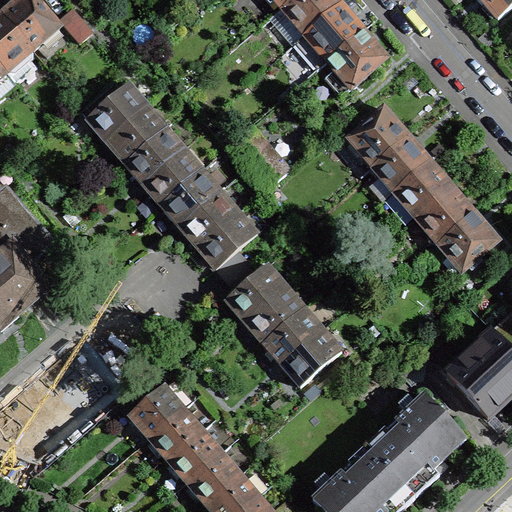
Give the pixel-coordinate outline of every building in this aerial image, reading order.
[(20,0),(9,10),(2,16),(33,52),(60,29),(35,0),(20,0)] [(272,0),(282,10),(293,0),(272,0)] [(291,21),(279,31),(292,47),(304,37),(340,6),(335,0),(293,0),(282,10),(291,21)] [(511,0),(480,0),(481,1),(485,6),(482,8),(492,20),(495,17),(498,20),(511,7),(511,0)] [(340,6),(304,37),(327,63),(363,32),(348,14),(340,6)] [(73,11),(60,22),(80,45),(86,40),(89,43),(95,37),(73,11)] [(14,83),(31,69),(24,60),(33,52),(2,16),(0,17),(0,66),(7,74),(14,83)] [(363,32),(327,63),(335,72),(326,80),(342,98),(387,60),(371,41),(363,32)] [(144,112),(147,108),(128,86),(116,96),(110,89),(81,114),(94,129),(106,144),(144,112)] [(348,141),(372,169),(408,138),(395,122),(384,110),(348,141)] [(125,165),(162,133),(144,112),(106,144),(113,152),(125,165)] [(264,193),(289,171),(270,150),(252,128),(226,149),(264,193)] [(132,173),(143,186),(180,154),(162,133),(125,165),(132,173)] [(408,138),(372,169),(394,194),(430,163),(417,149),(408,138)] [(198,175),(180,154),(143,186),(150,194),(161,207),(198,175)] [(430,163),(394,194),(415,219),(451,188),(439,174),(430,163)] [(168,216),(179,229),(217,197),(198,175),(161,207),(168,216)] [(415,219),(438,246),(474,215),(460,198),(451,188),(415,219)] [(0,247),(5,253),(6,252),(13,260),(20,255),(29,266),(37,259),(52,246),(6,191),(0,196),(0,247)] [(186,237),(198,250),(235,218),(217,197),(179,229),(186,237)] [(438,246),(462,274),(498,243),(484,226),(474,215),(438,246)] [(254,240),(235,218),(198,250),(205,258),(227,282),(247,265),(248,265),(238,253),(254,240)] [(18,316),(49,289),(29,266),(20,255),(13,260),(6,252),(5,253),(0,257),(0,332),(1,333),(11,325),(19,318),(18,316)] [(235,313),(245,324),(282,292),(264,270),(257,276),(247,265),(227,282),(236,294),(226,302),(235,313)] [(301,313),(282,292),(245,324),(253,333),(263,345),(301,313)] [(282,367),(319,335),(301,313),(263,345),(271,354),(282,367)] [(511,368),(495,350),(506,340),(483,316),(462,336),(483,358),(455,385),(485,416),(493,408),(511,390),(511,368)] [(36,446),(122,371),(90,334),(46,371),(21,394),(4,408),(36,446)] [(300,388),(338,356),(319,335),(282,367),(289,375),(300,388)] [(138,349),(158,374),(172,362),(151,338),(138,349)] [(149,440),(184,411),(164,388),(130,418),(136,426),(149,440)] [(466,441),(425,397),(369,449),(416,499),(430,486),(439,477),(439,476),(447,468),(443,463),(466,441)] [(203,432),(184,411),(149,440),(155,448),(168,462),(203,432)] [(203,432),(168,462),(174,470),(187,484),(221,454),(203,432)] [(401,511),(416,499),(369,449),(313,502),(321,511),(401,511)] [(205,506),(240,476),(221,454),(187,484),(193,492),(205,506)] [(242,511),(259,498),(240,476),(205,506),(210,511),(242,511)] [(301,511),(276,483),(259,498),(242,511),(301,511)]
